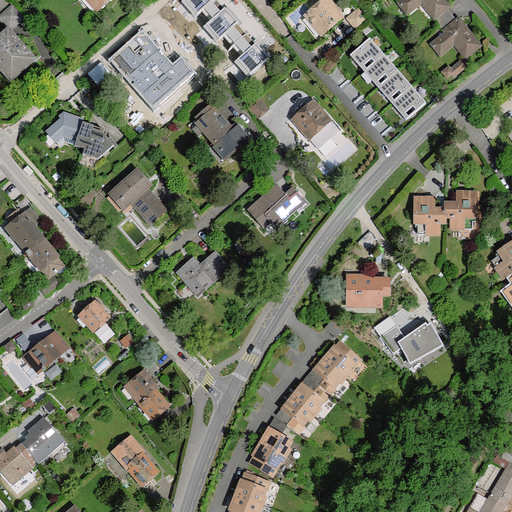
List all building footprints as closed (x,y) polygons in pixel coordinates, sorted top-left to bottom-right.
[(113,0),(84,0),(97,14),(113,0)] [(330,0),(325,0),(305,17),(323,38),(346,19),(330,0)] [(444,0),(403,0),(397,5),(408,19),(423,7),(445,34),(431,46),(441,59),(455,48),(466,61),(483,47),(460,18),(457,21),(449,12),(453,10),(444,0)] [(245,25),(225,1),(216,8),(214,5),(197,20),(220,47),(245,25)] [(37,60),(12,30),(25,19),(13,4),(0,15),(0,20),(7,29),(0,34),(0,71),(10,83),(37,60)] [(181,36),(170,25),(159,34),(170,46),(181,36)] [(425,101),(371,38),(352,54),(407,117),(425,101)] [(168,103),(190,85),(179,72),(181,70),(165,50),(137,72),(157,95),(160,93),(168,103)] [(252,108),(261,118),(271,109),(262,99),(252,108)] [(315,102),(292,123),(310,144),(333,123),(315,102)] [(234,132),(215,110),(195,127),(226,163),(252,141),(240,127),(234,132)] [(98,147),(103,129),(89,124),(89,121),(64,113),(59,117),(61,119),(47,132),(60,146),(64,142),(74,145),(75,143),(76,143),(77,141),(98,147)] [(152,186),(138,169),(109,195),(124,211),(131,205),(150,226),(167,211),(148,189),(152,186)] [(277,187),(248,212),(263,230),(270,224),(276,231),(306,206),(293,191),(285,197),(277,187)] [(437,199),(416,199),(415,228),(428,228),(428,239),(441,239),(441,227),(451,228),(451,233),(478,233),(479,193),(458,192),(457,205),(445,205),(445,211),(437,211),(437,199)] [(26,214),(6,229),(40,273),(60,258),(26,214)] [(511,245),(496,256),(498,259),(492,263),(504,281),(510,277),(511,280),(511,289),(506,293),(511,301),(511,245)] [(230,271),(216,253),(201,266),(195,258),(176,275),(197,299),(230,271)] [(370,275),(347,275),(347,308),(384,309),(384,298),(393,299),(393,278),(370,278),(370,275)] [(99,300),(79,316),(95,334),(115,318),(99,300)] [(428,321),(399,342),(413,362),(443,341),(428,321)] [(71,350),(56,332),(25,358),(40,376),(71,350)] [(18,338),(25,349),(33,344),(26,333),(18,338)] [(304,384),(279,416),(301,436),(332,397),(364,361),(342,341),(314,372),(304,384)] [(127,388),(155,422),(173,406),(146,372),(127,388)] [(81,416),(75,409),(67,416),(73,423),(81,416)] [(58,436),(44,419),(34,428),(36,430),(27,438),(29,440),(17,450),(15,448),(6,455),(5,453),(0,457),(0,468),(13,484),(35,465),(33,463),(35,462),(32,458),(58,436)] [(289,429),(276,420),(251,464),(275,480),(298,442),(285,435),(289,429)] [(163,473),(132,436),(112,453),(143,489),(163,473)] [(476,503),(470,511),(504,511),(511,499),(511,450),(505,447),(496,463),(507,470),(490,500),(476,492),(471,501),(476,503)] [(262,511),(274,483),(248,471),(231,511),(262,511)]
